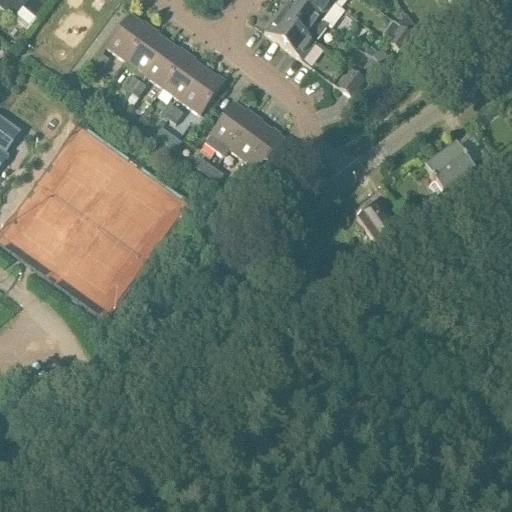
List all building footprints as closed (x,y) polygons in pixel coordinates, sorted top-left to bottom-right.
[(0,0),(0,12),(27,34),(36,22),(36,21),(22,10),(8,0),(0,0)] [(8,0),(22,10),(30,0),(29,0),(8,0)] [(322,0),(291,0),(290,3),(321,26),(327,30),(330,33),(343,16),(334,9),(322,0)] [(322,0),(334,9),(340,0),(322,0)] [(459,0),(455,0),(448,6),(455,16),(466,9),(459,0)] [(290,3),(277,20),(307,44),(313,48),(314,48),(327,30),(321,26),(290,3)] [(148,34),(129,20),(105,54),(124,67),(148,34)] [(264,37),(263,38),(294,61),(295,60),(301,65),(302,64),(313,48),(307,44),(277,20),(264,37)] [(406,22),(400,32),(411,40),(413,43),(417,37),(416,35),(406,22)] [(417,37),(421,42),(433,34),(427,26),(416,35),(417,37)] [(411,40),(400,32),(395,28),(384,43),(391,48),(389,50),(399,58),(403,61),(415,44),(413,43),(411,40)] [(167,47),(148,34),(124,67),(143,81),(167,47)] [(186,61),(167,47),(143,81),(162,94),(186,61)] [(371,61),(370,63),(371,63),(372,62),(377,68),(387,61),(382,53),(371,61)] [(102,59),(94,70),(101,75),(109,64),(102,59)] [(204,74),(186,61),(162,94),(181,108),(204,74)] [(370,63),(363,72),(369,78),(377,68),(372,62),(371,63),(370,63)] [(223,88),(204,74),(181,108),(199,121),(223,88)] [(351,75),(339,92),(351,102),(364,85),(351,75)] [(132,81),(124,92),(131,97),(139,86),(132,81)] [(139,86),(131,97),(138,102),(146,91),(139,86)] [(169,107),(161,119),(168,124),(176,112),(169,107)] [(252,122),(233,108),(204,149),(223,163),(229,156),(228,155),(252,122)] [(176,112),(168,124),(175,129),(183,118),(176,112)] [(0,164),(20,137),(0,122),(0,164)] [(271,135),(252,122),(228,155),(229,156),(246,168),(247,169),(271,135)] [(290,149),(271,135),(247,169),(246,168),(241,176),(252,184),(241,199),(249,205),(290,149)] [(425,174),(441,196),(472,174),(469,170),(457,153),(456,152),(425,174)] [(485,158),(471,168),(491,194),(504,184),(485,158)] [(199,162),(193,170),(209,181),(215,174),(199,162)] [(215,174),(209,181),(217,187),(223,180),(215,174)] [(223,180),(217,187),(224,193),(233,183),(225,177),(223,180)] [(357,221),(356,222),(382,257),(389,267),(419,245),(407,228),(402,221),(392,228),(377,207),(376,208),(370,205),(363,210),(365,216),(357,221)] [(419,220),(407,228),(419,245),(430,237),(419,220)] [(309,297),(292,309),(304,326),(321,314),(309,297)]
